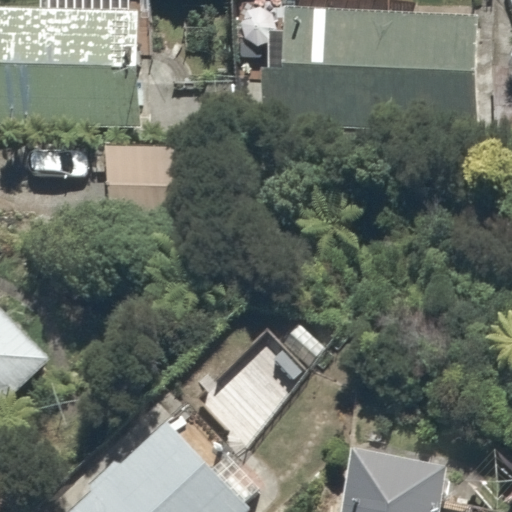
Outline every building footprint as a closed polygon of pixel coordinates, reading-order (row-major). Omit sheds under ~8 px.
[(506,17),(296,7),(293,75),(265,74),(264,111),(511,122),(511,58),(504,58),(506,17)] [(150,11),(0,8),(0,123),(148,126),(150,11)] [(0,407),(58,353),(0,291),(0,407)] [(84,511),(264,511),(279,499),(194,409),(84,511)] [(481,511),(488,479),(373,453),(360,511),(481,511)]
